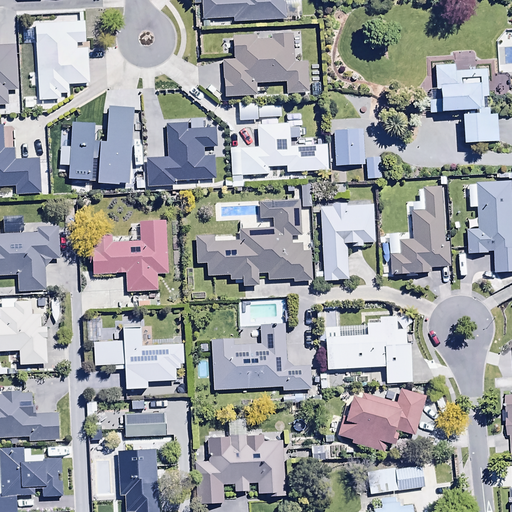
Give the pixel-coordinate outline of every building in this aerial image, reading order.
[(201,0),(202,21),(232,19),(232,23),(284,21),(284,2),(300,2),(299,0),(201,0)] [(83,20),(34,22),(37,101),(59,101),(58,95),(67,95),(67,85),(88,85),(87,48),(76,48),(76,44),(83,43),(83,20)] [(232,61),(222,61),(223,98),(255,97),(255,84),(285,83),(285,95),(308,94),(306,64),(293,64),(292,35),(271,36),(271,41),(256,42),(256,37),(231,38),(232,61)] [(0,105),(6,105),(6,91),(17,90),(15,45),(0,45),(0,105)] [(454,65),(434,66),(435,89),(437,89),(438,114),(476,112),(476,116),(460,116),(461,144),(497,143),(496,108),(482,108),(481,97),(486,97),(485,70),(454,71),(454,65)] [(126,185),(132,110),(107,108),(104,144),(99,144),(95,185),(117,186),(117,185),(126,185)] [(166,159),(145,160),(146,188),(175,186),(175,182),(215,180),(214,158),(202,158),(202,148),(216,148),(215,130),(186,131),(186,124),(164,125),(166,159)] [(257,149),(238,150),(239,177),(266,176),(266,168),(285,168),(285,174),(326,173),(325,146),(289,147),(288,124),(256,125),(257,149)] [(92,126),(70,125),(66,180),(89,182),(91,159),(95,159),(96,144),(91,143),(92,126)] [(0,187),(14,187),(14,195),(39,195),(38,160),(13,161),(13,149),(2,150),(2,127),(0,126),(0,187)] [(361,130),(332,132),(334,168),(363,166),(361,130)] [(380,159),(365,159),(365,180),(381,180),(380,159)] [(511,182),(474,184),(476,230),(465,231),(466,255),(486,254),(486,252),(492,252),(493,274),(511,273),(511,182)] [(310,186),(299,187),(300,209),(311,208),(310,186)] [(442,243),(440,188),(421,189),(422,211),(410,212),(411,241),(398,241),(398,255),(389,255),(390,276),(405,275),(405,277),(415,277),(415,274),(430,273),(430,269),(449,268),(448,243),(442,243)] [(238,236),(194,237),(195,265),(205,264),(206,277),(229,276),(229,281),(241,280),(241,287),(256,287),(256,274),(266,274),(266,280),(291,279),(292,283),(310,283),(309,252),(300,253),(300,244),(290,245),(290,239),(300,239),(298,202),(258,203),(258,220),(263,220),(264,229),(237,230),(238,236)] [(331,208),(318,209),(322,283),(336,283),(336,281),(346,280),(344,246),(348,246),(349,248),(361,247),(361,244),(373,244),(371,206),(345,207),(345,205),(331,206),(331,208)] [(91,258),(91,276),(124,275),(125,294),(157,292),(156,275),(167,274),(165,222),(138,223),(139,243),(111,244),(111,236),(93,236),(94,250),(87,251),(87,258),(91,258)] [(0,276),(16,276),(17,293),(44,292),(43,266),(47,266),(47,261),(59,260),(58,228),(36,229),(36,233),(0,234),(0,276)] [(0,352),(17,352),(18,367),(45,366),(44,340),(45,340),(45,329),(40,329),(39,314),(37,314),(36,302),(13,303),(13,309),(0,309),(0,352)] [(323,329),(325,371),(383,368),(384,385),(410,383),(408,345),(404,346),(403,332),(395,332),(394,318),(378,319),(378,324),(364,325),(365,338),(337,339),(336,328),(323,329)] [(309,367),(291,368),(285,363),(283,325),(258,327),(259,344),(232,346),(231,340),(209,342),(212,392),(281,388),(281,392),(310,390),(309,367)] [(140,327),(120,328),(124,392),(146,391),(146,383),(174,382),(173,371),(178,371),(178,365),(184,365),(183,345),(141,347),(140,327)] [(120,343),(92,343),(92,368),(113,367),(113,371),(121,371),(120,343)] [(412,437),(424,398),(398,390),(394,404),(361,395),(359,401),(349,397),(341,423),(339,423),(335,437),(351,442),(351,444),(382,453),(384,445),(391,447),(396,432),(412,437)] [(0,439),(28,438),(28,443),(56,441),(55,414),(33,415),(32,392),(0,393),(0,395),(0,397),(0,396),(0,439)] [(164,415),(123,416),(123,438),(164,437),(164,415)] [(282,497),(281,442),(245,443),(245,436),(227,436),(227,439),(206,439),(207,463),(195,463),(196,505),(221,504),(221,486),(232,486),(232,492),(247,492),(247,484),(256,484),(257,495),(265,495),(265,497),(282,497)] [(30,449),(0,450),(0,511),(15,511),(14,497),(40,496),(40,499),(64,498),(63,474),(61,474),(60,459),(42,460),(42,456),(30,456),(30,449)] [(157,511),(155,453),(121,455),(121,459),(115,459),(117,498),(123,498),(123,511),(157,511)] [(393,471),(396,492),(423,488),(420,467),(393,471)] [(396,492),(393,471),(393,468),(366,472),(369,495),(396,492)] [(409,511),(409,507),(398,508),(397,500),(371,502),(371,511),(409,511)]
